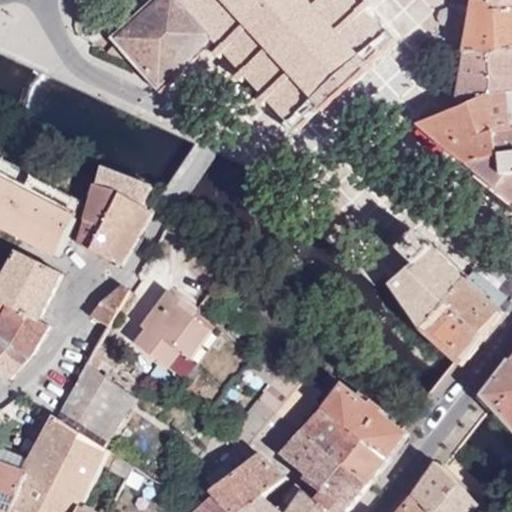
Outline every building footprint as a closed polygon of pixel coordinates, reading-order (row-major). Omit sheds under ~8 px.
[(105,0),(94,0),(89,5),(101,18),(112,7),(105,0)] [(162,0),(119,40),(162,85),(212,38),(222,50),(216,54),(264,107),(270,102),(290,125),(292,123),(296,127),(320,105),(322,109),(370,65),(367,61),(391,40),(366,14),(373,6),(367,0),(162,0)] [(511,9),(511,0),(475,0),(475,1),(494,3),(492,10),(511,9)] [(511,52),(511,9),(492,10),(494,3),(475,1),(474,12),(468,46),(467,55),(492,54),(511,52)] [(511,93),(511,52),(492,54),(467,55),(458,110),(470,106),(490,96),(511,93)] [(511,131),(511,93),(490,96),(470,106),(458,110),(418,125),(468,164),(502,156),(499,133),(511,131)] [(511,154),(511,131),(499,133),(502,156),(511,154)] [(511,154),(502,156),(504,176),(511,174),(511,154)] [(502,156),(468,164),(494,185),(511,199),(511,174),(504,176),(502,156)] [(103,167),(100,177),(91,208),(80,245),(122,266),(155,214),(151,212),(143,207),(148,199),(154,187),(103,167)] [(74,217),(0,177),(0,226),(25,240),(59,258),(79,219),(74,217)] [(382,271),(385,275),(393,286),(411,270),(413,272),(435,249),(419,233),(382,271)] [(411,270),(393,286),(424,331),(467,279),(435,249),(413,272),(411,270)] [(63,276),(19,252),(9,271),(0,287),(0,301),(11,307),(40,322),(63,276)] [(0,287),(9,271),(0,266),(0,287)] [(467,279),(424,331),(457,362),(463,366),(506,313),(467,279)] [(100,303),(93,316),(111,327),(131,292),(128,290),(122,287),(116,292),(100,303)] [(193,317),(197,312),(170,293),(144,328),(148,331),(138,344),(170,368),(182,352),(190,359),(212,331),(193,317)] [(0,301),(0,326),(1,326),(11,307),(0,301)] [(51,327),(40,322),(11,307),(1,326),(0,327),(0,368),(12,380),(34,356),(51,327)] [(224,331),(197,312),(193,317),(212,331),(190,359),(182,352),(170,368),(187,381),(224,331)] [(89,315),(76,339),(59,368),(81,380),(99,349),(103,342),(111,327),(93,316),(89,315)] [(62,411),(58,419),(105,449),(136,401),(94,372),(106,354),(99,349),(81,380),(62,411)] [(279,379),(288,368),(269,354),(261,365),(279,379)] [(295,426),(317,402),(309,395),(314,389),(288,368),(279,379),(261,401),(295,426)] [(511,422),(511,371),(491,400),(496,406),(511,422)] [(372,406),(346,385),(326,410),(391,460),(411,436),(404,430),(384,415),(372,406)] [(231,436),(252,449),(262,455),(265,456),(277,445),(295,426),(261,401),(231,436)] [(372,406),(384,415),(387,411),(375,402),(372,406)] [(370,485),(391,460),(326,410),(304,434),(370,485)] [(23,488),(13,511),(79,511),(83,507),(103,465),(109,451),(105,449),(58,419),(55,417),(34,455),(25,471),(29,473),(23,488)] [(350,509),(370,485),(304,434),(284,457),(327,492),(350,509)] [(0,511),(13,511),(23,488),(29,473),(25,471),(34,455),(0,442),(0,511)] [(118,457),(109,451),(103,465),(112,470),(118,457)] [(264,511),(272,505),(264,497),(288,479),(265,456),(262,455),(210,492),(214,497),(228,511),(264,511)] [(133,465),(118,457),(112,470),(126,478),(133,465)] [(454,460),(444,471),(484,508),(490,502),(495,506),(498,504),(454,460)] [(441,468),(415,497),(430,511),(480,511),(484,508),(444,471),(441,468)] [(187,487),(173,484),(166,501),(178,510),(187,487)] [(293,510),(305,493),(298,487),(286,504),(293,510)] [(328,511),(348,511),(350,509),(327,492),(317,503),(328,511)] [(328,511),(317,503),(305,493),(293,510),(292,511),(328,511)] [(228,511),(214,497),(196,511),(228,511)] [(430,511),(415,497),(401,511),(430,511)] [(484,508),(480,511),(489,511),(495,506),(490,502),(484,508)]
